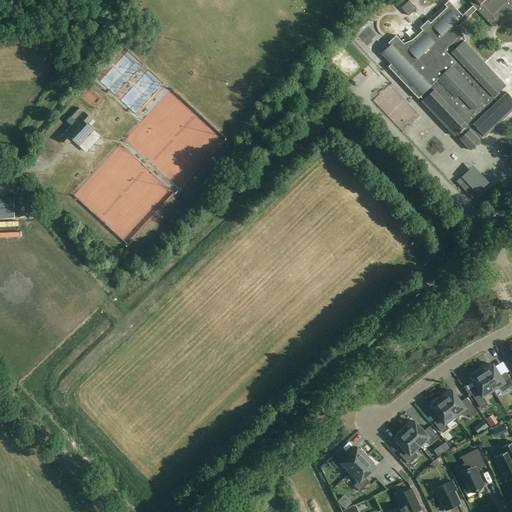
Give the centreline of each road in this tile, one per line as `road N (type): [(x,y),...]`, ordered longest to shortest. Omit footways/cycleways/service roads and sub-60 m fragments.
road 1 (unclassified): [(220,511),(436,304)]
road 2 (residential): [(399,465),(368,431),(434,375),(511,329)]
road 3 (unclassified): [(112,511),(0,391)]
